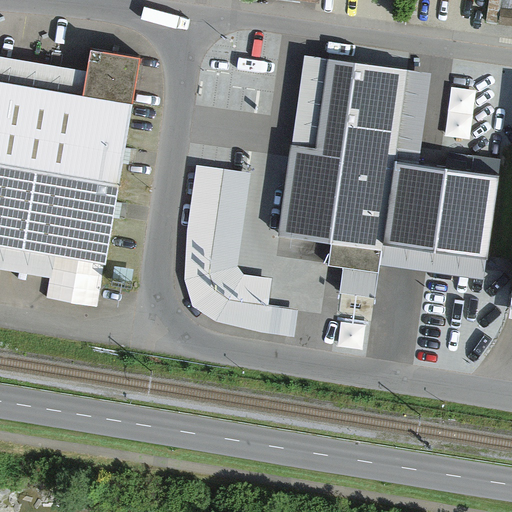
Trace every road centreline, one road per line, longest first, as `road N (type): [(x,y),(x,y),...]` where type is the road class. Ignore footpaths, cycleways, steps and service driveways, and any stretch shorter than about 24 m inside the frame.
road 1 (residential): [(187,16),(159,273),(173,320),(219,341),(511,393)]
road 2 (primary): [(0,401),(511,484)]
road 3 (residential): [(187,16),(511,59)]
road 4 (residential): [(48,0),(187,16)]
